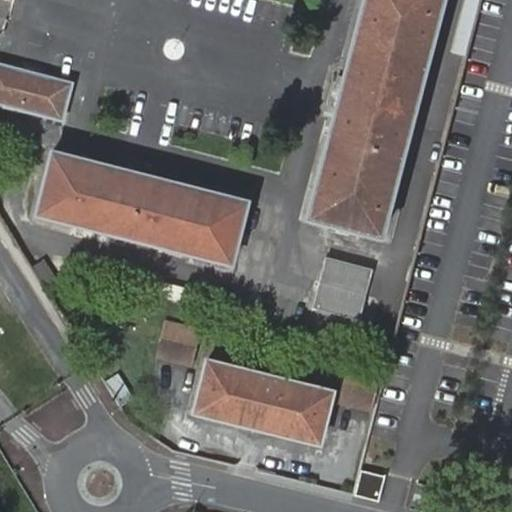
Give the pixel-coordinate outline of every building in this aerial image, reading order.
[(450,0),(366,0),(309,223),(387,243),(450,0)] [(74,84),(0,64),(0,106),(64,124),(74,84)] [(254,203),(52,152),(35,220),(237,271),(254,203)] [(374,270),(326,257),(313,309),(361,321),(374,270)] [(167,319),(157,358),(196,367),(205,329),(167,319)] [(339,392),(206,360),(192,417),(325,449),(339,392)] [(347,369),(343,406),(377,410),(381,372),(347,369)] [(120,372),(105,381),(121,406),(135,397),(120,372)]
